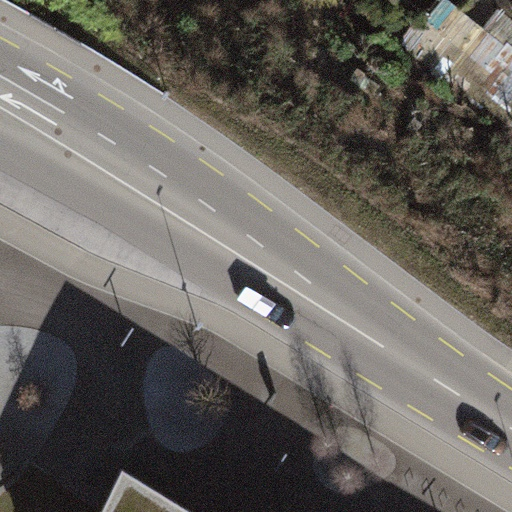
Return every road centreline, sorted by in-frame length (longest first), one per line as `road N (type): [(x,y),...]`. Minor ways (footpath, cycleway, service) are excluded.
road 1 (primary): [(251,255),(0,66)]
road 2 (primary): [(251,255),(511,422)]
road 3 (primary): [(0,143),(80,189),(251,255)]
